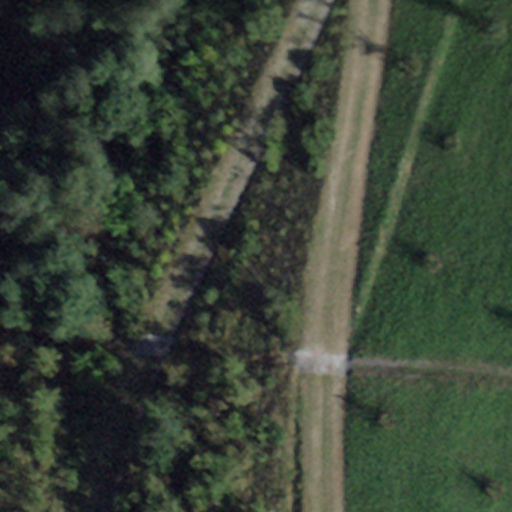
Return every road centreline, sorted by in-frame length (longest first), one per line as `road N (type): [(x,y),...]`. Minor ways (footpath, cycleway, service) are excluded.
road 1 (track): [(111,511),(157,363),(325,0)]
road 2 (track): [(376,0),(329,329),(323,511)]
